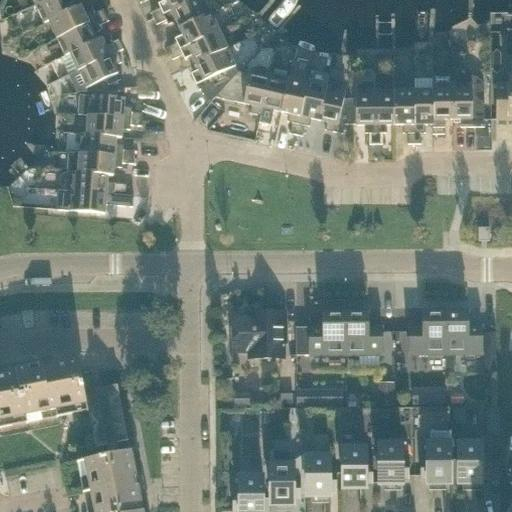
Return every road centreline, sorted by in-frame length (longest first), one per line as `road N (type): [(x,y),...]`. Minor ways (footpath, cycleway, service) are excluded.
road 1 (residential): [(511,164),(435,163),(381,175),(190,146)]
road 2 (residential): [(511,271),(450,263),(189,267)]
road 3 (residential): [(191,511),(189,267)]
road 4 (residential): [(189,267),(0,270)]
road 5 (residential): [(190,146),(120,0)]
road 6 (residential): [(189,267),(190,146)]
